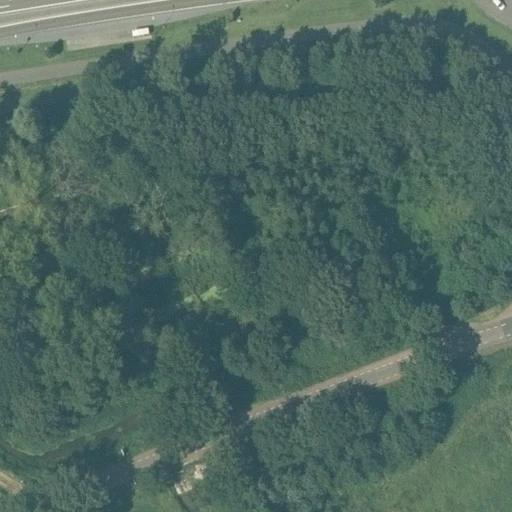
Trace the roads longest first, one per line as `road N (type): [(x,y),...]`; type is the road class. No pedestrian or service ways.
road 1 (tertiary): [(31,511),(511,328)]
road 2 (secondary): [(0,33),(214,0)]
